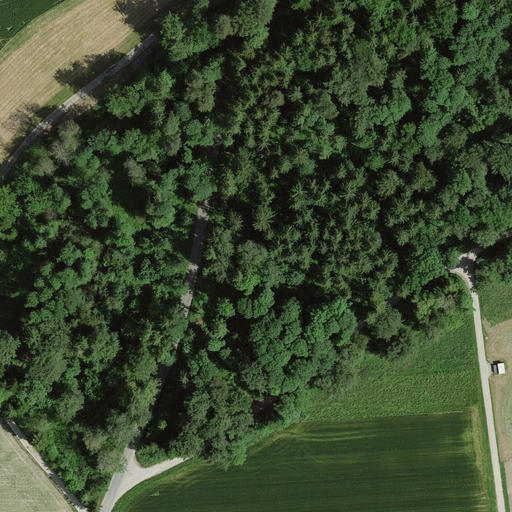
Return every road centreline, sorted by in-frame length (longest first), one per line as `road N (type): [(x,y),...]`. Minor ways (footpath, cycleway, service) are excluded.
road 1 (unclassified): [(105,511),(163,370),(194,267),(240,0)]
road 2 (track): [(511,232),(394,299),(192,451),(120,478)]
road 3 (track): [(197,0),(49,119),(0,175)]
road 4 (track): [(464,258),(501,511)]
road 5 (track): [(0,405),(85,511)]
